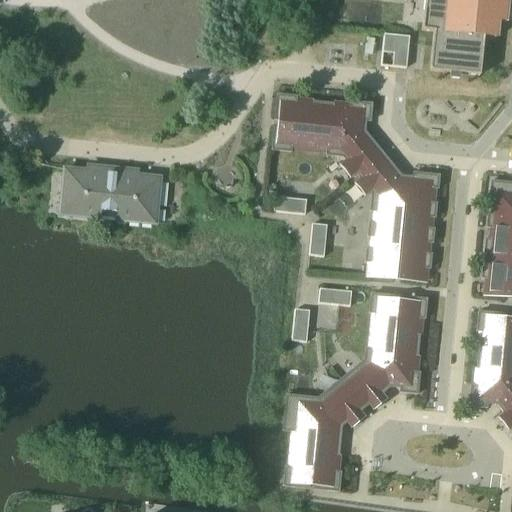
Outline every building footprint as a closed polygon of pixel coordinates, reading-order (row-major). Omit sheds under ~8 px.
[(478,77),(482,38),(494,39),(496,20),(493,20),(495,0),(434,0),(428,72),(448,74),(458,75),(478,77)] [(405,69),(407,49),(408,38),(383,35),(379,67),(405,69)] [(295,98),(276,96),(270,151),(289,153),(290,149),(325,153),(325,157),(341,158),(370,194),(368,213),(372,213),(371,224),(367,224),(366,238),(370,239),(369,250),(365,249),(363,264),(367,264),(366,278),(422,283),(424,270),(428,270),(429,255),(425,255),(426,244),(430,244),(432,230),(428,230),(429,219),(433,219),(434,205),(430,204),(432,189),(436,189),(437,177),(412,174),(411,179),(399,178),(363,133),(364,122),(368,122),(370,105),(349,103),(348,107),(295,102),(295,98)] [(100,172),(96,218),(153,223),(158,178),(118,174),(118,169),(104,168),(103,173),(100,172)] [(96,218),(100,172),(63,169),(58,214),(96,218)] [(511,184),(490,183),(487,205),(491,206),(490,215),(486,214),(485,229),(489,229),(488,240),(484,240),(482,254),(486,255),(485,266),(481,265),(480,280),(484,280),(482,296),(511,299),(511,184)] [(304,201),(273,198),(271,213),(303,216),(304,201)] [(325,227),(310,225),(307,257),(322,258),(325,227)] [(349,293),(318,290),(317,305),(348,308),(349,293)] [(394,298),(369,295),(368,315),(371,315),(368,350),(364,350),(363,360),(315,399),(284,397),(281,432),(291,433),(287,468),(283,468),(281,487),(337,493),(339,473),(335,473),(339,428),(388,388),(399,389),(398,393),(415,395),(417,374),(414,374),(418,320),(423,320),(425,301),(400,298),(399,303),(394,302),(394,298)] [(307,312),(293,311),(290,342),(304,344),(307,312)] [(502,316),(477,313),(475,333),(479,333),(473,387),(470,387),(468,407),(484,409),(485,405),(496,406),(511,425),(511,316),(507,316),(507,321),(501,320),(502,316)]
